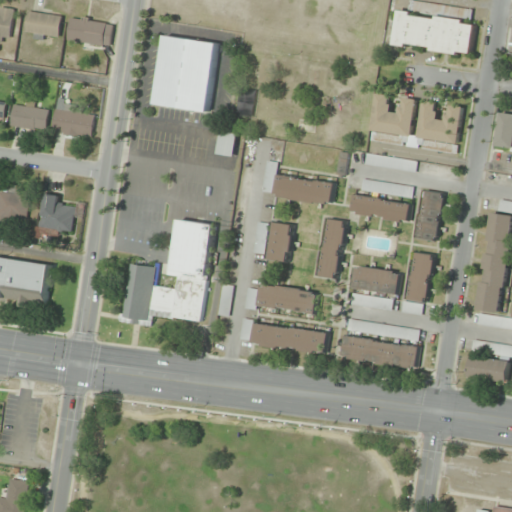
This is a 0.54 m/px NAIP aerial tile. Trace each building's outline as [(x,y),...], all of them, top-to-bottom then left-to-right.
[(0,40),(11,42),(16,10),(0,7),(0,8),(0,40)] [(64,16),(29,12),(27,37),(61,40),(64,16)] [(394,45),(472,56),(476,23),(399,12),(394,45)] [(115,23),(72,18),(69,41),(112,46),(115,23)] [(210,112),(220,43),(166,35),(157,105),(210,112)] [(419,100),(398,97),(398,96),(378,94),(372,140),(414,146),(419,100)] [(0,117),(5,119),(8,99),(0,97),(0,117)] [(440,103),(424,101),(418,144),(451,149),(451,152),(459,153),(465,107),(449,105),(448,115),(439,114),(440,103)] [(13,126),(47,131),(50,107),(16,102),(13,126)] [(54,133),(94,137),(97,112),(57,107),(54,133)] [(511,148),(511,114),(503,113),(496,145),(511,148)] [(239,134),(221,132),(219,154),(236,156),(239,134)] [(337,183),(277,174),(279,162),(268,161),(263,195),(334,205),(337,183)] [(0,217),(28,222),(32,192),(2,187),(0,196),(0,217)] [(447,194),(426,191),(418,238),(439,242),(447,194)] [(78,209),(63,207),(65,196),(46,194),(42,229),(74,233),(78,209)] [(413,204),(355,195),(352,213),(410,222),(413,204)] [(511,215),(491,212),(478,309),(502,312),(511,238),(511,215)] [(340,279),(349,221),(330,218),(320,276),(340,279)] [(215,225),(181,220),(174,275),(179,276),(177,289),(156,286),(158,267),(131,264),(125,322),(152,325),(153,316),(203,322),(215,225)] [(269,259),(290,263),(296,225),(275,222),(269,259)] [(430,303),(437,255),(416,252),(409,300),(430,303)] [(0,296),(18,299),(17,307),(48,311),(54,264),(0,257),(0,296)] [(353,289),(399,295),(402,272),(356,266),(353,289)] [(258,306),(317,316),(320,293),(262,283),(258,306)] [(331,333),(255,322),(252,345),(328,355),(331,333)] [(419,370),(422,347),(346,337),(343,359),(419,370)] [(469,378),(509,383),(511,363),(472,358),(469,378)] [(9,500),(0,499),(0,511),(27,511),(30,481),(11,480),(9,500)]
